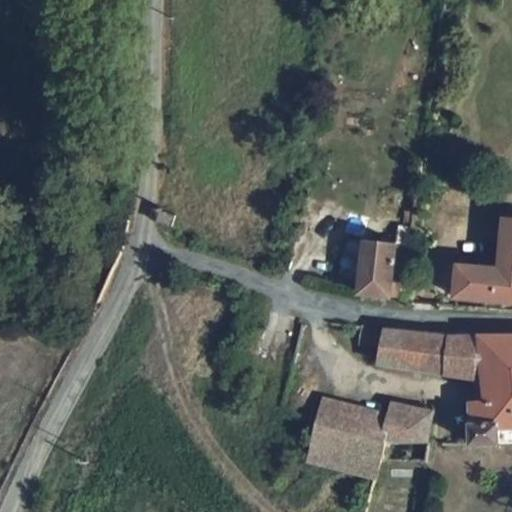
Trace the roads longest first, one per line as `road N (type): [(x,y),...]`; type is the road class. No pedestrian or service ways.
road 1 (unclassified): [(137,253),(221,267),(368,313),(511,323)]
road 2 (unclassified): [(137,253),(10,511)]
road 3 (unclassified): [(154,0),(152,168),(137,253)]
